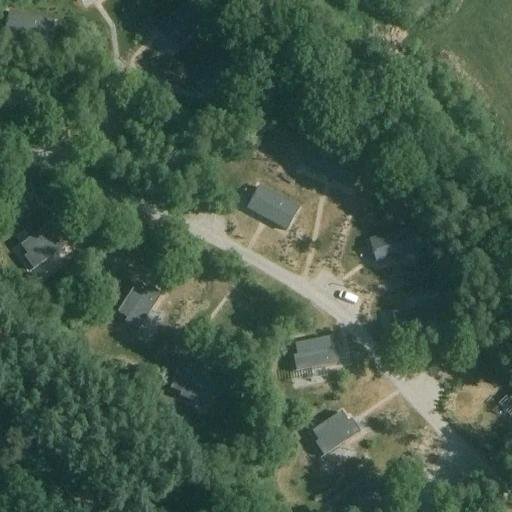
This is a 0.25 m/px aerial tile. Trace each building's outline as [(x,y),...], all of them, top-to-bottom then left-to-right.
[(173,53),(206,21),(188,2),(155,34),(173,53)] [(53,23),(9,13),(3,39),(47,49),(53,23)] [(220,101),(250,66),(230,49),(200,84),(220,101)] [(310,174),(352,193),(362,169),(321,150),(310,174)] [(246,211),(286,233),(299,210),(259,188),(246,211)] [(20,247),(27,257),(23,259),(32,272),(68,246),(59,233),(55,236),(49,227),(20,247)] [(376,267),(420,254),(413,229),(369,241),(376,267)] [(117,315),(127,321),(124,325),(137,333),(161,296),(148,288),(146,291),(136,285),(117,315)] [(435,336),(433,325),(438,324),(435,309),(392,315),(394,331),(398,330),(400,341),(435,336)] [(294,346),(296,357),(292,358),(295,374),(338,365),(335,350),(331,350),(329,339),(294,346)] [(170,391),(180,395),(179,400),(193,405),(208,364),(194,358),(193,362),(182,358),(170,391)] [(311,434),(318,443),(314,446),(323,459),(359,434),(350,421),(347,423),(341,414),(311,434)] [(342,497),(349,506),(345,509),(347,511),(366,511),(390,496),(381,483),(377,485),(371,476),(342,497)]
